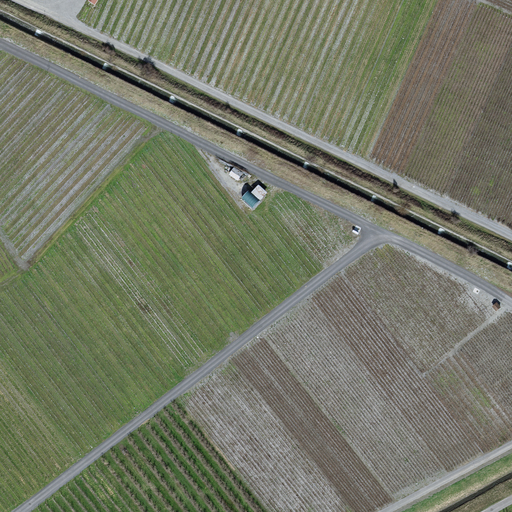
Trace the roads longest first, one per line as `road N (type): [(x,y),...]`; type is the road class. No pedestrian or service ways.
road 1 (track): [(511,235),(58,15)]
road 2 (track): [(377,228),(18,511)]
